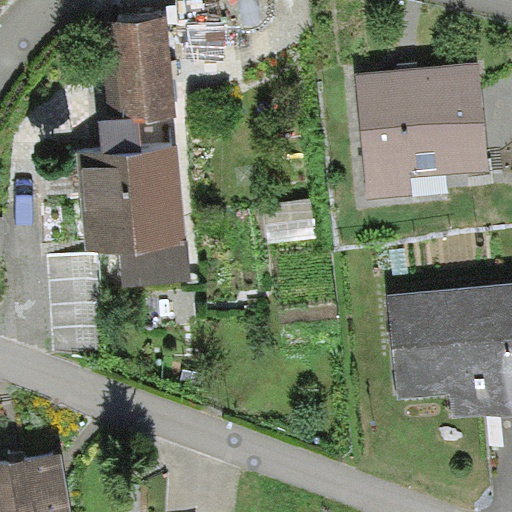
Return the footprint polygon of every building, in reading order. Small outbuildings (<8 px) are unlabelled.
[(168,8),(101,13),(108,106),(176,101),(168,8)] [(484,57),(359,66),(367,193),(419,190),(418,166),(491,161),(484,57)] [(98,148),(84,149),(90,232),(120,230),(122,268),(188,264),(179,131),(98,136),(98,148)] [(511,267),(389,282),(402,391),(448,386),(451,411),(511,403),(511,267)] [(74,511),(59,436),(0,447),(0,511),(74,511)]
